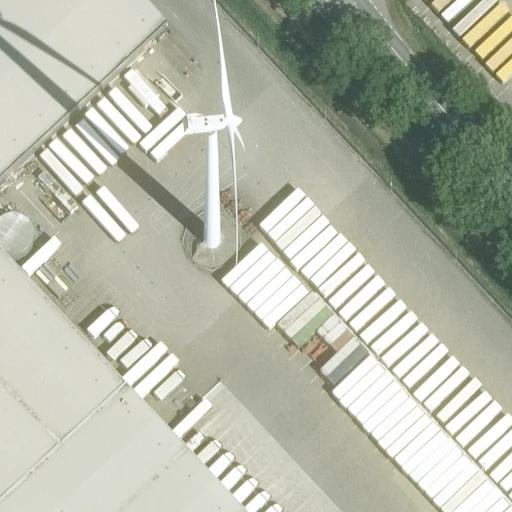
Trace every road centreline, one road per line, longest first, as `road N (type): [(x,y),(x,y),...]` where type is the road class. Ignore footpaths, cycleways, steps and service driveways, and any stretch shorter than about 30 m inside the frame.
road 1 (tertiary): [(319,0),(387,73),(427,96)]
road 2 (tertiary): [(511,188),(427,96)]
